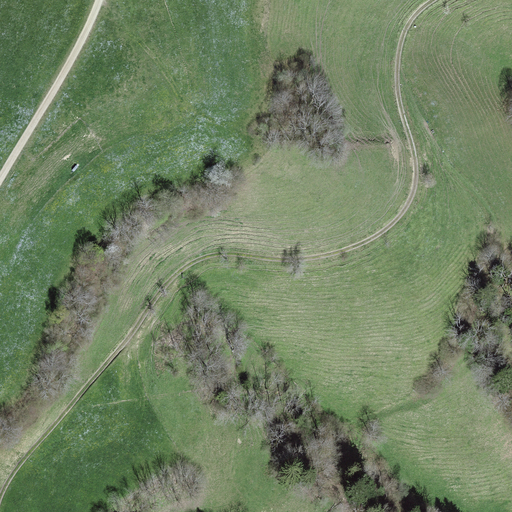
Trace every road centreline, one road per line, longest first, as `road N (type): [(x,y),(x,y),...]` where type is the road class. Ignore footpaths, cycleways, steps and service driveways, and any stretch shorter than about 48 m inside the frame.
road 1 (track): [(0,495),(182,268),(217,253),(334,253),(401,211),(415,174),(397,55),(409,21),(431,0)]
road 2 (track): [(99,0),(0,178)]
